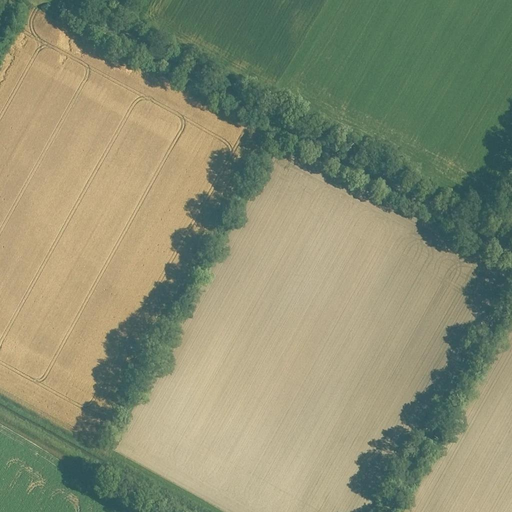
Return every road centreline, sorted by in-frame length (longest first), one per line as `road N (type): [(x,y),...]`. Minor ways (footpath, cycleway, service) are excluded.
road 1 (unclassified): [(51,0),(511,249)]
road 2 (unclassified): [(385,511),(511,291)]
